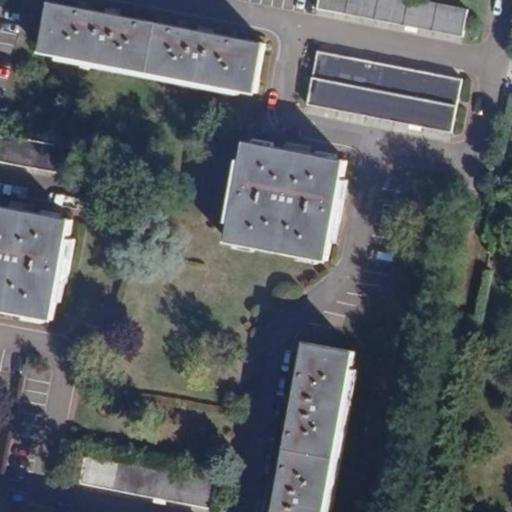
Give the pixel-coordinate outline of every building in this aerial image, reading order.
[(468,11),(414,0),(320,0),(319,9),(462,37),(468,11)] [(256,93),(266,44),(54,3),(45,51),(256,93)] [(463,80),(319,52),(309,105),(453,133),(463,80)] [(0,162),(83,178),(88,151),(1,135),(0,141),(0,162)] [(328,260),(346,162),(248,143),(229,242),(328,260)] [(0,308),(52,319),(72,221),(0,207),(0,308)] [(325,511),(356,352),(308,344),(276,511),(325,511)] [(211,509),(217,482),(73,454),(68,480),(211,509)]
